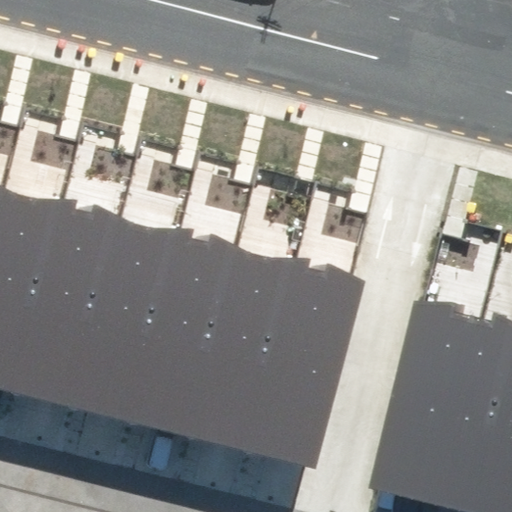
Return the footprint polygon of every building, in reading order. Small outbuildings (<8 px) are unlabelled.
[(0,200),(0,347),(23,353),(61,207),(2,192),(0,200)] [(23,353),(81,368),(119,222),(61,207),(23,353)] [(81,368),(140,383),(178,237),(119,222),(81,368)] [(140,383),(198,398),(236,252),(178,237),(140,383)] [(198,398),(257,413),(295,267),(236,252),(198,398)] [(257,413),(315,428),(353,282),(295,267),(257,413)] [(399,478),(457,492),(502,312),(444,298),(399,478)] [(457,492),(511,505),(511,314),(502,312),(457,492)]
